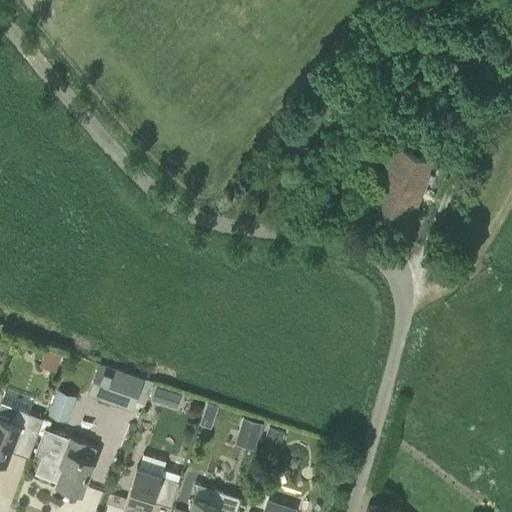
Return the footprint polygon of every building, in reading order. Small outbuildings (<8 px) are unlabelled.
[(365,215),(405,232),(431,174),(433,175),(435,170),(433,169),(436,161),(395,143),(365,215)] [(55,371),(61,355),(47,350),(41,365),(55,371)] [(99,361),(88,394),(133,410),(136,401),(144,378),(99,361)] [(157,387),(153,400),(178,408),(182,394),(157,387)] [(58,390),(48,415),(55,418),(65,393),(58,390)] [(11,450),(29,457),(44,417),(18,408),(10,420),(0,416),(0,461),(6,464),(11,450)] [(211,428),(215,417),(203,412),(199,424),(211,428)] [(238,434),(258,440),(263,423),(243,417),(238,434)] [(45,427),(35,452),(42,455),(36,472),(57,480),(56,481),(82,491),(94,460),(92,459),(97,447),(45,427)] [(267,433),(264,439),(281,444),(283,438),(285,432),(268,427),(267,433)] [(131,483),(124,506),(127,507),(140,511),(149,511),(154,501),(160,502),(171,506),(180,480),(168,477),(162,475),(162,474),(166,461),(143,454),(139,466),(137,466),(131,483)] [(194,497),(189,511),(236,511),(242,497),(216,489),(215,489),(194,482),(194,497)]
